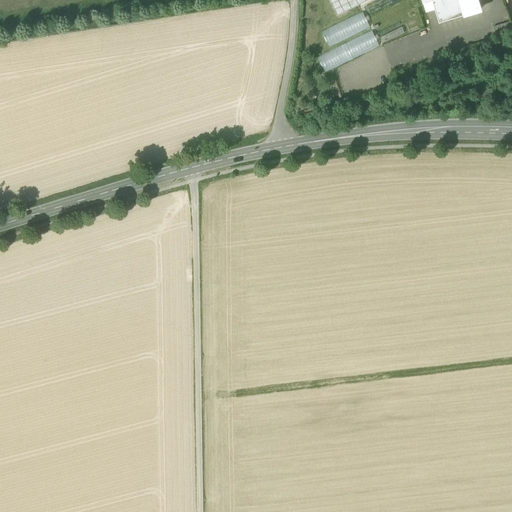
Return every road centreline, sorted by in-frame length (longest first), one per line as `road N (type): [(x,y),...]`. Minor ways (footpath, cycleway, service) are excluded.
road 1 (unclassified): [(197,169),(200,511)]
road 2 (secondary): [(511,134),(418,133),(279,148)]
road 3 (secondary): [(197,169),(0,228)]
road 4 (unclassified): [(279,148),(294,0)]
